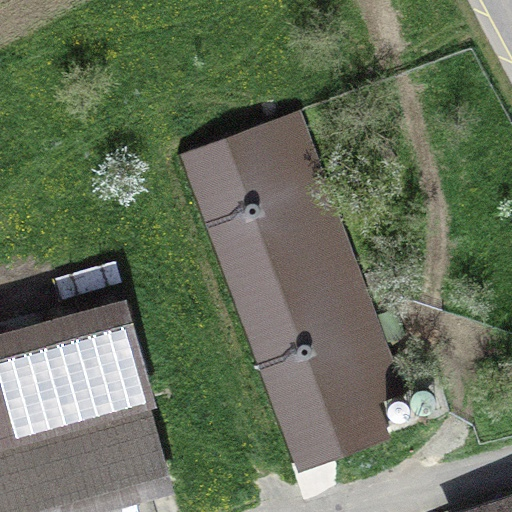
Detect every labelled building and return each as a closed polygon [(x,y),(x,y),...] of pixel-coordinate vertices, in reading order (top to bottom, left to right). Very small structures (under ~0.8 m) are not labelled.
[(393,397),(294,122),(182,162),(292,470),(367,443),(355,410),(393,397)] [(0,348),(0,451),(130,417),(103,320),(0,348)] [(433,404),(435,401),(437,397),(437,393),(436,389),(434,386),(430,383),(426,382),(422,382),(419,383),(415,386),(413,389),(412,393),(412,397),(414,401),(417,404),(421,406),(425,407),(429,406),(433,404)] [(408,414),(410,411),(412,407),(412,404),(410,400),(408,397),(405,395),(401,395),(397,395),(394,397),(392,400),(390,403),(390,406),(391,409),(392,412),(395,415),(398,416),(402,416),(405,416),(408,414)] [(130,417),(0,451),(0,511),(69,511),(150,490),(130,417)]
